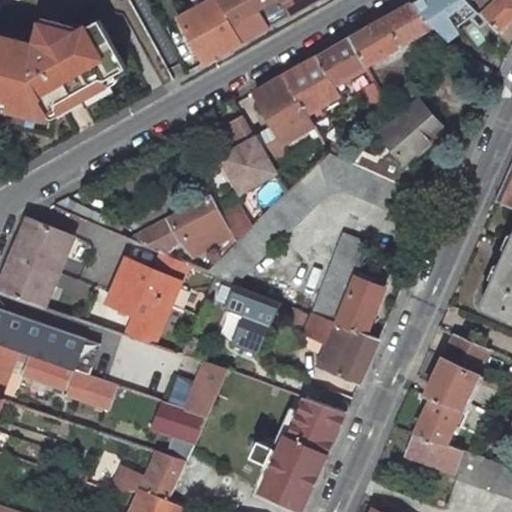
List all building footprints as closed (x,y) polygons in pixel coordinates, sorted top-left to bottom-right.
[(218,0),(209,0),(178,18),(204,63),(242,41),(232,23),(218,0)] [(218,0),(232,23),(242,41),(289,15),(280,0),(218,0)] [(314,0),(280,0),(289,15),(314,0)] [(480,13),(468,0),(415,0),(412,2),(436,23),(446,32),(450,35),(465,27),(461,23),(473,17),(478,23),(486,18),(480,13)] [(511,43),(511,0),(468,0),(480,13),(486,18),(511,46),(511,43)] [(436,23),(412,2),(350,38),(365,65),(436,23)] [(0,104),(37,114),(55,104),(56,100),(98,77),(104,77),(126,65),(98,16),(71,31),(36,23),(31,40),(0,32),(0,104)] [(350,38),(317,56),(340,100),(341,99),(333,85),(366,67),(365,65),(350,38)] [(287,73),(311,117),(342,100),(341,99),(340,100),(317,56),(287,73)] [(311,117),(287,73),(255,91),(274,124),(254,135),(256,138),(268,160),(280,154),(284,142),(295,136),(315,125),(311,117)] [(446,129),(420,100),(380,135),(405,164),(446,129)] [(241,194),(276,175),(268,160),(256,138),(236,149),(239,154),(230,158),(228,154),(220,157),(241,194)] [(418,191),(331,152),(235,241),(221,257),(209,270),(218,274),(237,282),(324,189),(341,187),(406,216),(418,191)] [(511,164),(496,200),(511,207),(511,164)] [(225,220),(212,196),(131,238),(161,251),(184,239),(193,256),(215,245),(221,257),(235,241),(225,220)] [(13,253),(56,271),(60,262),(66,261),(74,243),(70,233),(32,217),(27,219),(26,222),(13,253)] [(365,240),(344,233),(313,313),(314,313),(314,314),(333,322),(352,273),(365,240)] [(511,239),(481,307),(511,320),(511,239)] [(119,280),(175,304),(193,263),(166,252),(158,270),(135,262),(126,264),(119,280)] [(0,282),(0,292),(46,308),(53,293),(50,286),(56,271),(13,253),(6,270),(0,282)] [(388,286),(352,273),(333,322),(369,336),(388,286)] [(129,335),(130,335),(136,337),(150,342),(157,344),(175,304),(119,280),(112,295),(111,295),(113,306),(137,315),(129,335)] [(230,342),(258,354),(282,302),(237,282),(226,306),(243,314),(230,342)] [(99,343),(0,308),(0,343),(19,350),(31,355),(87,374),(99,343)] [(335,349),(326,371),(336,374),(359,383),(378,340),(369,336),(363,334),(314,314),(313,314),(304,336),(335,349)] [(443,358),(464,368),(475,343),(461,336),(455,334),(454,333),(444,357),(443,358)] [(0,395),(19,350),(0,343),(0,395)] [(87,374),(31,355),(25,373),(66,388),(64,393),(110,409),(118,385),(87,374)] [(447,444),(478,374),(464,368),(443,358),(425,395),(432,398),(416,433),(447,444)] [(229,368),(206,360),(187,409),(207,416),(229,368)] [(346,411),(306,396),(298,413),(288,436),(286,435),(275,460),(273,459),(269,469),(270,470),(262,488),(303,508),(346,411)] [(187,409),(162,401),(153,428),(195,443),(204,425),(207,416),(187,409)] [(264,467),(269,469),(273,459),(275,460),(286,435),(288,436),(298,413),(290,409),(274,445),(267,460),(264,467)] [(447,444),(416,433),(408,454),(454,470),(463,449),(447,444)] [(253,454),(267,460),(274,445),(259,439),(253,454)] [(498,462),(467,451),(455,478),(488,490),(498,462)] [(186,463),(160,453),(145,485),(170,498),(172,494),(186,463)] [(511,466),(498,462),(488,490),(511,497),(511,466)] [(187,511),(191,505),(190,504),(188,507),(170,498),(145,485),(132,511),(187,511)]
